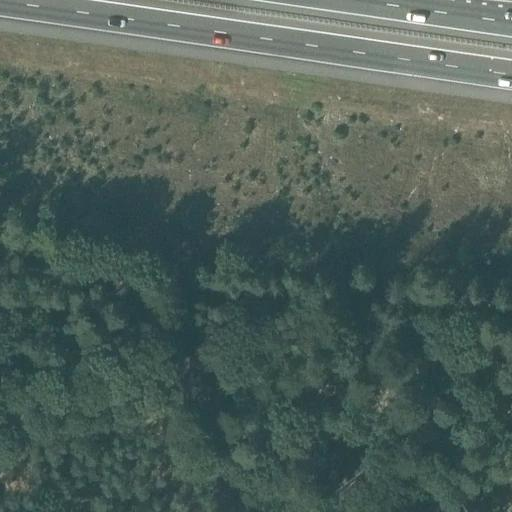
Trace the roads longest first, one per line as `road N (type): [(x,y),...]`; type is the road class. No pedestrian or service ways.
road 1 (track): [(511,308),(197,289),(0,243)]
road 2 (motorway): [(0,4),(511,78)]
road 3 (track): [(147,277),(226,511)]
road 4 (motorway): [(511,24),(340,0)]
